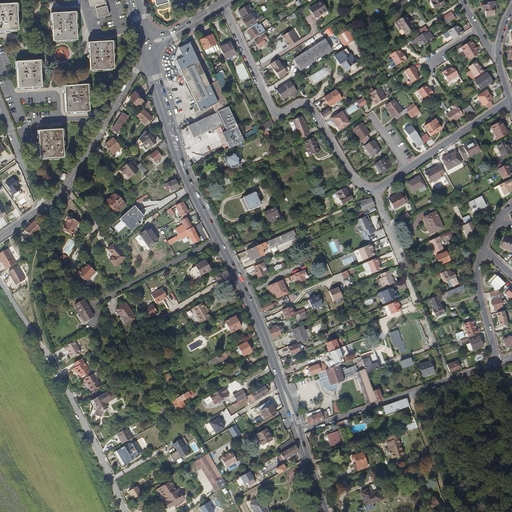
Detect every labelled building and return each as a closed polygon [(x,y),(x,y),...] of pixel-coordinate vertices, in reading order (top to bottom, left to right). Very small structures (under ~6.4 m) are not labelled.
[(105,0),(88,0),(91,7),(95,6),(99,19),(111,15),(107,2),(106,2),(105,0)] [(407,0),(406,0),(403,0),(397,5),(400,9),(409,3),(407,0)] [(445,4),(443,0),(431,0),(436,9),(445,4)] [(323,14),(327,11),(321,2),(310,10),(317,21),(325,16),(323,14)] [(18,3),(0,3),(0,31),(19,31),(18,3)] [(497,12),(497,4),(489,4),(489,6),(484,7),(484,13),(486,13),(487,19),(496,18),(495,12),(497,12)] [(253,12),(249,5),(239,11),(244,18),(253,12)] [(76,11),(52,12),(53,40),(77,39),(76,11)] [(256,22),(251,15),(243,20),(248,27),(256,22)] [(414,27),(406,16),(396,22),(398,26),(400,24),(402,28),(405,33),(414,27)] [(265,31),(261,24),(259,25),(258,22),(247,29),(254,39),(261,34),(265,31)] [(423,34),(430,29),(427,25),(420,30),(423,34)] [(454,40),(464,34),(462,30),(461,31),(459,29),(457,26),(448,32),(451,36),(454,40)] [(340,34),(338,36),(345,46),(356,39),(348,29),(346,31),(343,27),(338,31),(340,34)] [(435,38),(430,29),(423,34),(417,37),(419,40),(420,42),(424,39),(426,43),(435,38)] [(288,47),(298,40),(291,30),(282,36),(287,43),(286,43),(288,47)] [(265,40),(268,38),(264,32),(254,39),(260,48),(267,44),(265,40)] [(207,54),(213,51),(213,52),(220,49),(212,34),(200,40),(207,54)] [(419,40),(417,37),(409,43),(410,46),(413,44),(419,40)] [(313,38),(305,43),(307,46),(315,41),(313,38)] [(300,70),(332,49),(325,39),(304,53),(301,55),(293,59),(300,70)] [(221,110),(199,62),(202,61),(192,40),(179,47),(175,58),(181,70),(179,71),(181,75),(183,74),(199,110),(212,104),(216,112),(221,110)] [(113,41),(89,42),(90,70),(115,69),(113,41)] [(237,54),(231,41),(220,46),(226,59),(237,54)] [(470,61),(479,55),(477,51),(478,51),(472,41),(461,48),(467,57),(468,57),(470,61)] [(403,53),(400,48),(391,54),(397,65),(407,59),(404,54),(404,55),(403,53)] [(350,65),(359,60),(357,56),(354,58),(351,52),(347,55),(344,50),(335,55),(338,60),(340,59),(346,70),(351,67),(350,65)] [(287,73),(279,59),(271,64),(279,78),(287,73)] [(42,87),(41,60),(17,62),(18,88),(42,87)] [(484,72),(482,68),(481,69),(479,67),(476,63),(469,68),(471,71),(476,78),(484,72)] [(414,66),(405,71),(412,83),(420,78),(417,73),(415,70),(416,69),(414,66)] [(459,76),(453,67),(449,70),(447,71),(446,70),(442,73),(449,83),(459,76)] [(476,78),(471,71),(467,73),(472,81),(476,78)] [(481,90),(493,82),(487,73),(475,81),(481,90)] [(295,95),(299,92),(292,81),(278,90),(284,99),(294,93),(295,95)] [(90,110),(88,84),(64,85),(65,111),(90,110)] [(435,95),(432,91),(430,89),(427,85),(418,92),(425,102),(435,95)] [(379,88),(377,90),(375,86),(369,90),(371,93),(370,93),(373,97),(371,98),(376,105),(386,99),(379,88)] [(330,107),(343,99),(336,89),(324,97),(330,107)] [(493,100),(487,90),(478,96),(485,106),(487,105),(492,101),(493,100)] [(144,102),(136,91),(130,96),(137,106),(144,102)] [(363,98),(358,102),(361,107),(367,104),(363,98)] [(399,119),(407,112),(408,112),(409,112),(407,109),(403,111),(395,100),(388,105),(396,116),(397,116),(399,119)] [(460,118),(464,115),(457,104),(453,107),(455,109),(446,115),(452,123),(459,117),(460,118)] [(475,112),(471,105),(464,110),(469,117),(475,112)] [(244,141),(227,106),(221,110),(216,112),(187,126),(193,138),(215,127),(226,149),(244,141)] [(412,118),(420,113),(416,106),(409,112),(408,112),(407,112),(412,118)] [(153,117),(143,109),(137,116),(146,125),(153,117)] [(324,118),(332,113),(329,109),(321,114),(323,116),(324,118)] [(117,133),(128,117),(122,112),(111,129),(117,133)] [(337,122),(346,117),(342,112),(334,117),(337,122)] [(308,132),(302,117),(293,121),(301,139),(309,136),(307,132),(308,132)] [(350,124),(346,117),(337,122),(342,129),(350,124)] [(442,129),(436,120),(426,127),(432,136),(442,129)] [(507,133),(500,121),(491,126),(498,138),(507,133)] [(260,132),(263,131),(266,129),(270,127),(267,122),(258,127),(260,132)] [(367,135),(370,133),(362,122),(354,128),(361,139),(355,143),(358,147),(370,138),(367,135)] [(424,144),(411,125),(404,130),(409,136),(410,136),(411,138),(410,138),(413,143),(414,142),(418,148),(424,144)] [(62,128),(38,130),(40,157),(64,156),(62,128)] [(156,141),(149,132),(148,134),(146,131),(139,138),(143,144),(142,145),(146,149),(156,141)] [(122,148),(112,136),(109,139),(110,141),(105,145),(113,154),(122,148)] [(320,153),(316,143),(317,143),(315,140),(314,140),(313,138),(304,142),(307,147),(309,152),(308,153),(310,157),(320,153)] [(381,151),(373,140),(364,146),(372,157),(381,151)] [(480,151),(474,141),(459,150),(464,159),(480,151)] [(511,152),(505,142),(497,146),(503,157),(511,152)] [(158,160),(162,157),(157,151),(150,156),(157,165),(159,163),(157,162),(159,160),(158,160)] [(449,170),(462,162),(456,151),(443,158),(449,170)] [(241,164),(237,153),(225,158),(230,169),(241,164)] [(392,166),(385,157),(375,164),(381,173),(392,166)] [(138,172),(130,162),(120,170),(124,175),(126,173),(130,179),(138,172)] [(147,171),(141,163),(138,166),(144,173),(147,171)] [(511,175),(509,168),(507,164),(498,169),(504,180),(511,175)] [(430,182),(444,175),(438,165),(424,173),(430,182)] [(68,175),(62,172),(59,178),(64,181),(68,175)] [(270,176),(268,172),(259,177),(255,176),(253,180),(255,185),(260,185),(261,182),(270,176)] [(230,183),(228,177),(227,178),(226,176),(216,180),(217,182),(216,183),(218,188),(230,183)] [(425,185),(420,176),(407,182),(412,192),(425,185)] [(13,178),(5,184),(15,198),(22,193),(17,186),(18,185),(13,178)] [(511,189),(511,186),(511,185),(511,184),(511,178),(501,184),(506,194),(509,193),(511,189)] [(179,188),(175,179),(168,183),(169,185),(166,187),(167,190),(170,189),(171,191),(179,188)] [(352,199),(347,189),(337,193),(343,204),(352,199)] [(261,205),(255,192),(243,198),(241,200),(246,212),(249,210),(249,211),(261,205)] [(409,201),(404,192),(402,194),(401,193),(390,199),(395,209),(409,201)] [(125,204),(114,193),(106,201),(116,212),(125,204)] [(485,204),(481,196),(470,202),(474,209),(485,204)] [(375,206),(372,198),(359,204),(362,211),(360,212),(362,215),(368,213),(366,209),(375,206)] [(189,211),(184,202),(176,206),(181,215),(182,216),(187,214),(186,213),(189,211)] [(139,211),(134,205),(120,218),(125,223),(129,220),(132,220),(135,223),(131,227),(134,230),(140,225),(137,222),(143,217),(138,212),(139,211)] [(282,217),(280,213),(279,213),(278,212),(277,212),(276,208),(265,213),(269,223),(282,217)] [(445,227),(437,212),(425,217),(433,233),(445,227)] [(74,230),(79,222),(68,216),(66,221),(67,221),(68,222),(65,226),(64,226),(62,230),(72,235),(75,230),(74,230)] [(372,233),(370,229),(369,227),(367,222),(366,223),(366,221),(368,220),(367,216),(354,222),(356,227),(358,226),(360,227),(360,228),(362,232),(360,234),(364,242),(367,241),(365,236),(372,233)] [(191,226),(187,218),(182,221),(184,224),(176,229),(179,235),(187,230),(186,228),(191,226)] [(41,229),(40,228),(43,226),(38,221),(36,224),(34,222),(24,231),(31,239),(41,229)] [(477,233),(474,226),(475,225),(473,221),(463,225),(468,237),(477,233)] [(158,240),(149,227),(139,234),(149,247),(158,240)] [(200,240),(193,227),(187,230),(179,235),(177,236),(178,238),(179,239),(181,238),(182,239),(190,235),(194,243),(200,240)] [(446,250),(441,240),(450,236),(449,232),(430,240),(436,256),(441,254),(440,253),(446,250)] [(511,240),(506,238),(501,247),(511,252),(511,240)] [(273,246),(270,240),(262,244),(264,250),(273,246)] [(115,266),(126,256),(113,243),(107,249),(113,255),(109,260),(115,266)] [(258,253),(262,251),(261,248),(262,248),(261,244),(243,252),(248,263),(260,257),(258,253)] [(375,256),(374,252),(372,249),(374,249),(372,245),(355,252),(359,262),(363,260),(363,261),(375,256)] [(16,264),(7,250),(0,253),(0,258),(6,269),(16,264)] [(450,260),(446,252),(441,254),(436,256),(440,264),(450,260)] [(473,261),(470,254),(463,257),(467,266),(471,264),(470,262),(473,261)] [(381,270),(379,266),(378,263),(379,262),(377,258),(364,264),(369,275),(381,270)] [(209,270),(204,259),(195,264),(195,265),(190,267),(191,270),(190,270),(193,275),(194,275),(195,277),(200,274),(200,275),(209,270)] [(270,273),(265,262),(254,267),(258,278),(270,273)] [(86,282),(96,272),(88,264),(82,270),(81,269),(77,272),(86,282)] [(498,270),(492,264),(489,267),(495,273),(498,270)] [(25,280),(18,267),(9,272),(17,285),(25,280)] [(218,281),(229,275),(227,270),(215,277),(218,281)] [(392,279),(390,275),(392,275),(390,271),(380,275),(382,278),(380,279),(383,286),(389,284),(389,285),(394,283),(393,279),(392,279)] [(456,277),(454,273),(451,274),(449,271),(442,274),(445,282),(451,280),(456,277)] [(305,281),(301,272),(289,277),(290,282),(296,279),(298,284),(305,281)] [(506,285),(498,277),(491,285),(496,289),(496,292),(500,291),(506,285)] [(288,294),(286,290),(285,290),(281,281),(271,285),(275,294),(277,298),(288,294)] [(452,295),(458,293),(464,292),(464,291),(465,290),(464,285),(450,291),(452,295)] [(338,288),(329,292),(333,302),(343,298),(338,288)] [(396,298),(394,294),(396,294),(395,291),(393,292),(392,288),(381,292),(386,303),(396,298)] [(167,298),(162,289),(151,295),(156,303),(167,298)] [(446,314),(443,306),(442,306),(439,300),(442,299),(440,295),(430,300),(434,310),(433,310),(436,318),(446,314)] [(311,299),(308,300),(312,310),(323,305),(318,296),(315,297),(311,299)] [(505,305),(503,299),(501,299),(501,298),(492,301),(494,311),(503,309),(503,305),(505,305)] [(94,317),(84,300),(74,306),(84,322),(94,317)] [(401,311),(397,302),(388,306),(392,315),(401,311)] [(136,319),(125,303),(115,309),(126,326),(136,319)] [(207,313),(206,310),(207,310),(205,306),(204,307),(202,303),(192,308),(200,323),(210,318),(207,313)] [(273,307),(271,303),(260,307),(261,309),(262,312),(273,307)] [(157,313),(152,305),(142,311),(147,319),(157,313)] [(294,314),(291,306),(282,310),(285,320),(298,314),(298,312),(294,314)] [(305,312),(298,314),(300,319),(306,316),(306,315),(311,313),(310,310),(305,312)] [(507,325),(504,312),(497,313),(499,323),(501,322),(502,326),(507,325)] [(240,328),(234,316),(224,322),(230,333),(240,328)] [(477,329),(475,323),(476,323),(475,320),(465,323),(470,336),(482,332),(480,328),(477,329)] [(308,338),(303,325),(293,329),(298,342),(308,338)] [(281,335),(277,327),(269,330),(272,338),(281,335)] [(410,350),(402,329),(395,331),(399,346),(402,345),(405,352),(410,350)] [(511,344),(511,336),(503,340),(506,347),(511,344)] [(484,347),(480,337),(470,341),(473,351),(484,347)] [(343,346),(340,338),(337,339),(332,340),(332,339),(328,341),(329,342),(326,343),(328,347),(327,347),(328,352),(343,346)] [(82,352),(75,341),(64,347),(67,351),(69,350),(73,357),(82,352)] [(251,352),(246,342),(237,347),(243,357),(251,352)] [(300,352),(297,344),(288,348),(291,356),(300,352)] [(127,350),(130,349),(128,345),(125,347),(124,345),(120,348),(123,354),(127,352),(127,350)] [(335,360),(347,355),(344,346),(343,346),(328,352),(332,361),(335,360)] [(73,357),(69,350),(67,351),(64,347),(63,347),(67,353),(68,353),(72,358),(73,357)] [(370,368),(382,364),(381,361),(372,365),(368,354),(365,356),(370,368)] [(367,373),(384,367),(382,364),(370,368),(365,356),(361,357),(367,373)] [(367,373),(361,357),(356,359),(360,368),(357,369),(358,372),(368,404),(376,401),(373,392),(367,373)] [(413,357),(400,361),(403,369),(416,364),(413,357)] [(90,372),(82,358),(74,363),(76,367),(74,368),(77,373),(77,372),(78,373),(79,372),(82,377),(90,372)] [(335,360),(332,361),(323,364),(324,366),(320,368),(319,365),(308,369),(311,376),(317,374),(338,366),(335,360)] [(460,369),(457,361),(447,365),(450,373),(460,369)] [(241,374),(252,368),(250,364),(238,371),(241,374)] [(435,373),(432,364),(420,368),(423,377),(435,373)] [(346,380),(345,377),(354,373),(352,367),(345,370),(345,368),(340,370),(338,366),(317,374),(319,380),(323,389),(324,388),(325,389),(326,390),(327,391),(328,391),(329,392),(332,392),(333,391),(334,391),(335,390),(336,389),(337,388),(337,387),(338,385),(338,384),(344,381),(346,380)] [(368,404),(358,372),(356,373),(367,404),(368,404)] [(97,377),(95,373),(85,378),(92,390),(101,384),(97,377)] [(173,381),(169,373),(165,375),(169,383),(173,381)] [(259,399),(268,393),(266,390),(268,389),(266,386),(255,392),(259,399)] [(215,405),(229,396),(224,388),(204,400),(207,405),(213,402),(215,405)] [(183,400),(191,396),(195,394),(193,390),(173,401),(179,411),(187,406),(183,400)] [(382,399),(379,390),(373,392),(376,401),(382,399)] [(108,407),(105,403),(117,397),(114,393),(110,395),(108,391),(91,401),(93,405),(93,408),(95,409),(94,411),(95,414),(101,416),(103,410),(108,407)] [(235,410),(254,398),(252,394),(233,405),(235,410)] [(280,410),(273,399),(258,408),(265,419),(280,410)] [(385,415),(408,406),(406,399),(382,407),(385,415)] [(169,410),(166,407),(171,404),(171,403),(159,410),(160,412),(161,415),(169,410)] [(328,417),(325,411),(321,413),(319,409),(306,414),(308,418),(307,421),(307,424),(308,425),(328,417)] [(218,418),(216,415),(209,419),(211,422),(209,424),(215,434),(224,428),(218,418)] [(347,419),(339,422),(342,429),(350,427),(347,419)] [(416,427),(414,422),(404,426),(405,430),(416,427)] [(142,433),(136,423),(128,428),(133,438),(142,433)] [(234,438),(242,434),(236,424),(228,428),(234,438)] [(111,436),(105,426),(98,430),(104,440),(111,436)] [(272,440),(266,429),(264,431),(263,430),(258,432),(259,434),(257,435),(263,445),(272,440)] [(341,443),(337,432),(327,435),(331,447),(341,443)] [(398,433),(387,436),(389,441),(388,441),(394,458),(403,455),(397,438),(400,438),(398,433)] [(189,444),(185,438),(173,444),(177,451),(170,455),(174,462),(189,453),(185,447),(189,444)] [(283,452),(296,445),(294,440),(280,448),(283,452)] [(133,457),(141,452),(135,442),(131,445),(130,443),(118,451),(126,464),(130,462),(130,463),(133,462),(132,461),(134,460),(133,457)] [(284,460),(298,452),(296,445),(283,452),(280,454),(284,460)] [(237,462),(231,452),(227,454),(228,455),(221,459),(226,468),(237,462)] [(226,485),(208,454),(190,465),(195,472),(198,470),(213,495),(226,485)] [(367,468),(362,454),(352,457),(351,458),(350,459),(350,460),(350,461),(355,473),(367,468)] [(286,470),(283,465),(276,469),(279,474),(286,470)] [(307,478),(304,470),(297,472),(300,481),(307,478)] [(249,472),(239,478),(244,485),(253,479),(249,472)] [(183,506),(174,492),(173,493),(168,484),(155,492),(161,501),(162,500),(164,504),(162,505),(165,511),(171,508),(172,507),(175,511),(183,506)] [(129,492),(133,500),(142,494),(137,487),(129,492)] [(374,503),(383,499),(380,491),(374,493),(372,489),(363,492),(368,505),(366,506),(367,510),(375,507),(374,503)] [(437,504),(433,498),(427,502),(431,508),(437,504)] [(267,511),(260,500),(250,505),(254,511),(267,511)] [(199,508),(201,511),(213,511),(208,503),(199,508)]
